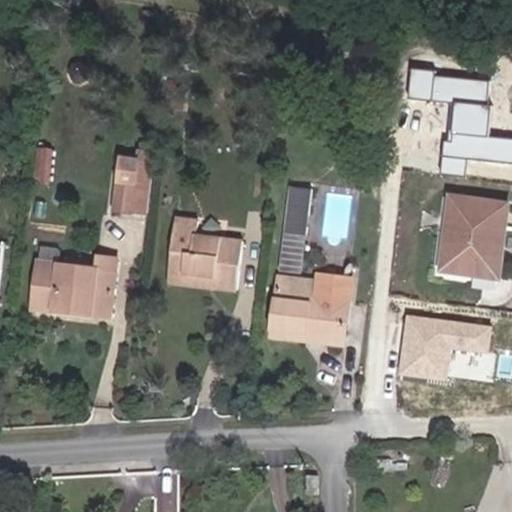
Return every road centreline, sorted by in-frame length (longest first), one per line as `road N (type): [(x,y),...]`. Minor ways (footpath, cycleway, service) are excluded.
road 1 (residential): [(0,448),(333,432)]
road 2 (unknown): [(397,317),(411,187),(441,167),(511,181)]
road 3 (unknown): [(99,443),(136,223)]
road 4 (residential): [(333,432),(511,419)]
